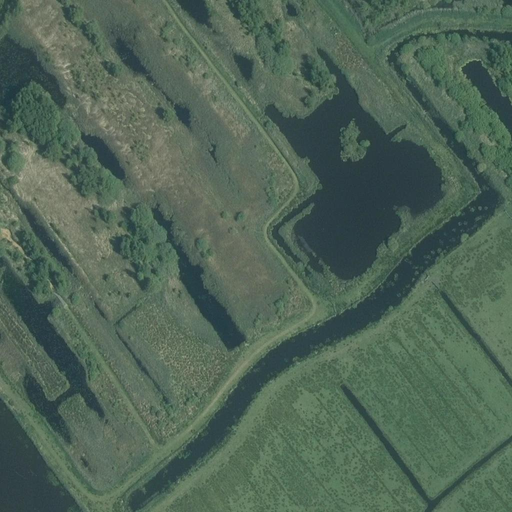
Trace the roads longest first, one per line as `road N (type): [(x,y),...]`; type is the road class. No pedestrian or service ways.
road 1 (track): [(4,234),(66,306),(159,454),(259,348),(314,314),(315,304),(263,231),(291,199),(290,170),(162,0)]
road 2 (track): [(316,309),(369,279),(463,189),(324,0)]
road 3 (track): [(511,23),(423,21),(366,51)]
